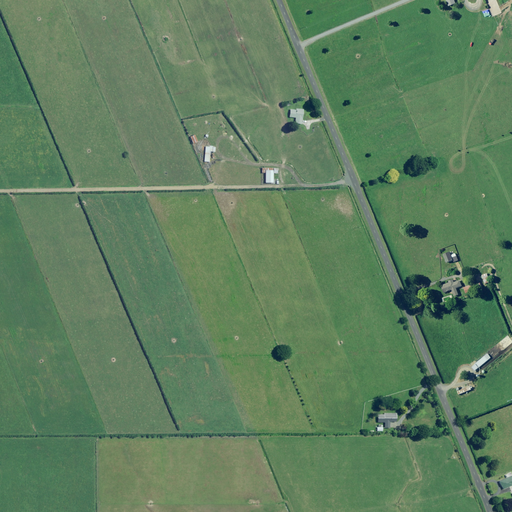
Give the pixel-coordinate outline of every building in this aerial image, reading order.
[(301,109),(296,109),(296,110),(290,109),(289,117),(295,118),(295,123),(302,124),(303,112),(301,111),(301,109)] [(215,152),(215,147),(205,146),(204,162),(209,162),(210,152),(215,152)] [(277,174),(277,168),(274,168),(262,167),(261,173),(265,173),(265,183),(273,184),(273,174),(277,174)] [(452,255),(451,252),(443,255),(447,263),(453,260),(452,258),(457,256),(456,253),(452,255)] [(491,282),(488,273),(482,275),(485,284),(491,282)] [(456,282),(454,279),(449,281),(450,283),(441,286),(444,293),(452,290),(454,297),(459,295),(457,289),(463,286),(460,280),(456,282)] [(473,291),(471,285),(464,288),(466,294),(473,291)] [(491,358),(488,354),(472,367),(475,371),(491,358)] [(472,390),(470,384),(461,388),(461,387),(459,388),(460,390),(458,391),(459,395),(472,390)] [(396,422),(396,414),(384,413),(384,415),(377,415),(377,422),(385,422),(384,428),(390,428),(390,422),(396,422)] [(511,476),(499,482),(501,487),(503,490),(511,485),(511,476)]
